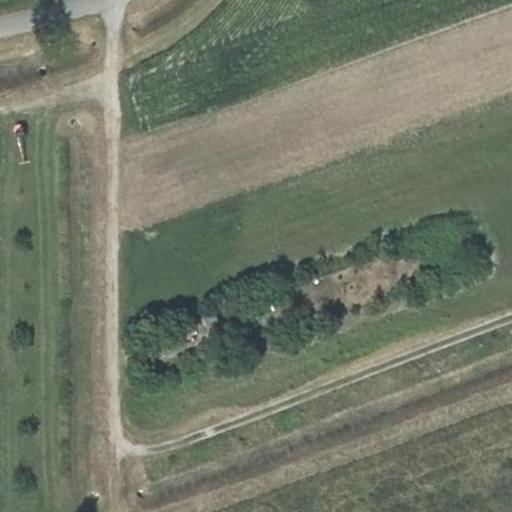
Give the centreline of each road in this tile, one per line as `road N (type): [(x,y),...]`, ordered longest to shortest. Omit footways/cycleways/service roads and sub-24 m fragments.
road 1 (track): [(123,436),(119,0)]
road 2 (track): [(511,326),(153,457),(135,456),(123,436)]
road 3 (residential): [(0,28),(117,0)]
